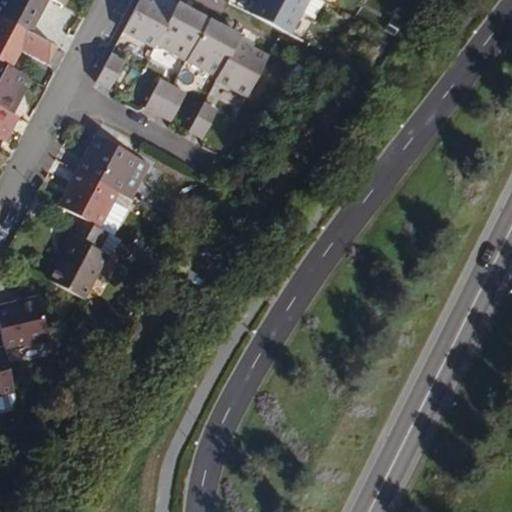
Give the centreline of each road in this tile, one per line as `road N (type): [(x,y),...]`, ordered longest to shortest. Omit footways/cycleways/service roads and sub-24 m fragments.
road 1 (primary): [(511,7),(280,315),(223,420),(201,480),(199,511)]
road 2 (secondary): [(511,204),(357,511)]
road 3 (secondary): [(383,511),(511,254)]
road 4 (residential): [(205,161),(64,87)]
road 5 (residential): [(64,87),(0,205)]
